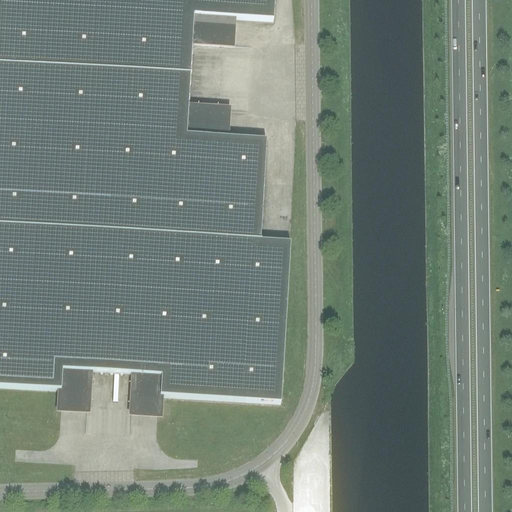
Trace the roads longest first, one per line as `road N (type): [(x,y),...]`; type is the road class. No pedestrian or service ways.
road 1 (unclassified): [(0,493),(218,484),(261,465),(294,429),(314,385),(310,0)]
road 2 (trunk): [(486,511),(479,0)]
road 3 (trunk): [(458,0),(463,511)]
